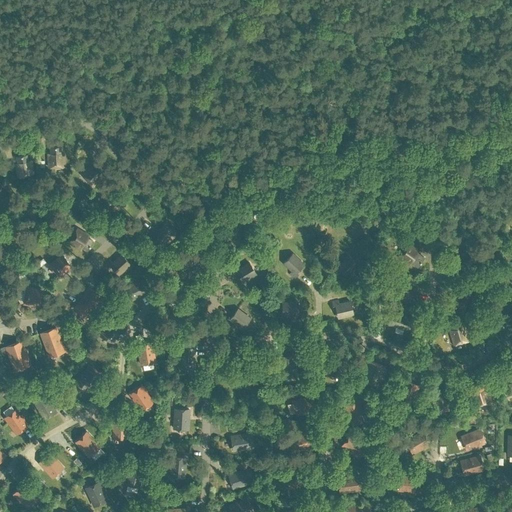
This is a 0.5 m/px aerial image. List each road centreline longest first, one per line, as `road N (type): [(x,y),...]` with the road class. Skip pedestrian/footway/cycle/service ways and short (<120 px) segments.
road 1 (residential): [(0,487),(27,451),(114,393),(136,320),(180,295),(215,296)]
road 2 (residential): [(211,361),(260,339),(343,336),(424,362)]
road 3 (residential): [(158,199),(40,323),(0,327)]
road 4 (residential): [(0,149),(85,122),(158,199)]
road 5 (residential): [(211,361),(207,511)]
road 6 (residential): [(158,199),(210,229),(219,247),(215,296)]
